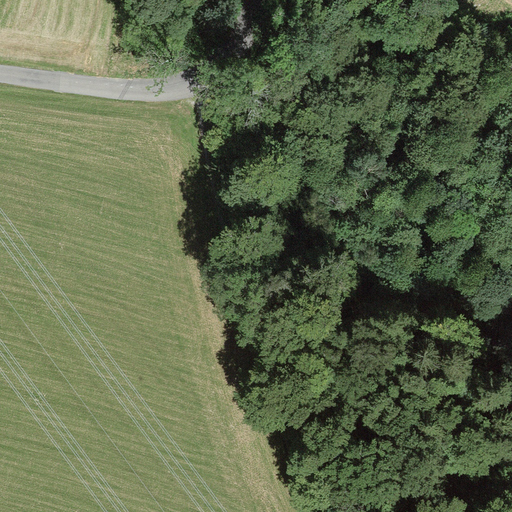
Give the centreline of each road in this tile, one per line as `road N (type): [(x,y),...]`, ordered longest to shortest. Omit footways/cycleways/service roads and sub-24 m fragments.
road 1 (track): [(190,81),(316,511)]
road 2 (unclassified): [(255,0),(231,57),(177,88),(0,72)]
